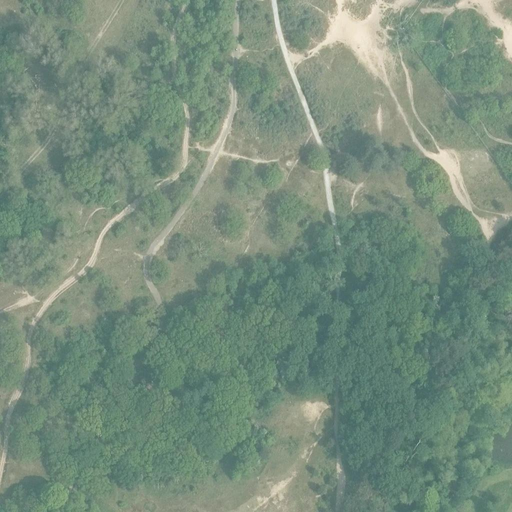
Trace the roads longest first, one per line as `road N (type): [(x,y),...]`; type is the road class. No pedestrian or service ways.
road 1 (unknown): [(184,0),(174,45),(187,159),(113,221),(92,265),(63,282),(42,308),(16,390),(0,487)]
road 2 (track): [(0,186),(51,130),(116,0)]
